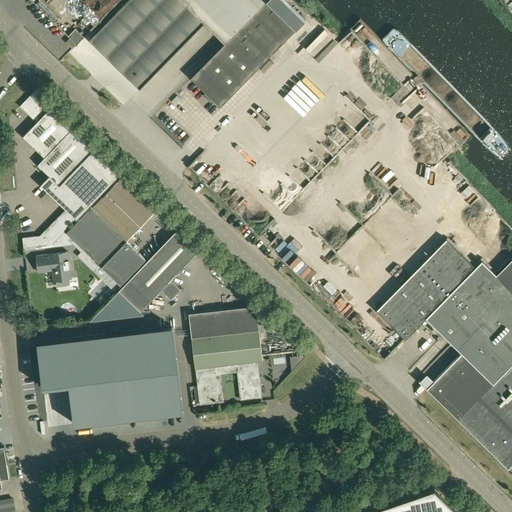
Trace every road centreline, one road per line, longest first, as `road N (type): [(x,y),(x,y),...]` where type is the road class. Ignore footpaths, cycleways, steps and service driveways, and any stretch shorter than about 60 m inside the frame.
road 1 (unclassified): [(348,356),(30,48)]
road 2 (unclassified): [(28,464),(163,444),(297,408),(348,356)]
road 3 (unclassified): [(507,511),(348,356)]
road 4 (unclassified): [(28,464),(0,252)]
